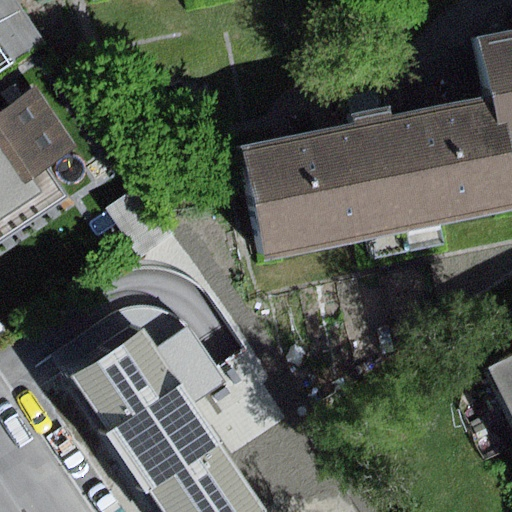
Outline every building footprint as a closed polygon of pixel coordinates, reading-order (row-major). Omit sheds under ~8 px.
[(16,0),(0,0),(0,37),(15,61),(44,43),(16,0)] [(511,31),(472,40),(485,101),(495,153),(511,150),(511,31)] [(36,88),(0,113),(0,129),(35,180),(79,149),(36,88)] [(346,131),(239,152),(260,258),(506,209),(495,153),(485,101),(382,121),(379,110),(360,114),(343,117),(346,131)] [(35,180),(0,129),(0,223),(44,193),(35,180)] [(142,187),(108,210),(140,257),(174,234),(142,187)] [(160,262),(49,334),(91,399),(202,327),(160,262)] [(511,361),(489,372),(511,418),(511,361)] [(171,477),(152,490),(167,511),(224,511),(318,448),(284,399),(171,477)] [(152,490),(171,477),(133,422),(95,448),(133,503),(152,490)]
